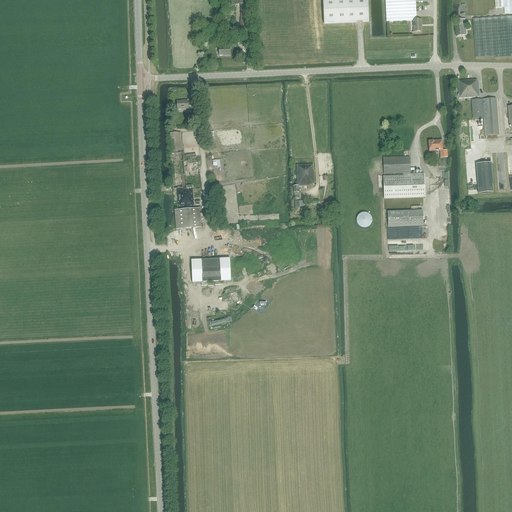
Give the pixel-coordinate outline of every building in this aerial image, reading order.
[(252,44),(250,4),(251,4),(250,0),(231,0),(232,5),(240,5),(243,45),(252,44)] [(322,0),(324,24),(369,22),(367,0),(385,0),(386,22),(413,20),(416,20),(415,0),(417,0),(418,0),(427,0),(322,0)] [(511,0),(494,0),(495,8),(504,7),(505,13),(511,12),(511,0)] [(511,16),(494,18),(473,19),(476,58),(497,56),(497,58),(511,56),(511,16)] [(416,20),(413,20),(414,32),(417,32),(421,31),(421,25),(422,25),(421,20),(416,20)] [(458,36),(466,35),(465,20),(457,20),(458,36)] [(230,49),(231,49),(231,43),(224,43),(225,48),(219,48),(219,55),(225,55),(225,56),(230,55),(230,49)] [(458,81),(459,94),(458,95),(458,96),(459,97),(459,98),(471,97),(479,97),(478,81),(473,81),(473,80),(458,81)] [(496,99),(482,100),(479,100),(471,100),(473,119),(483,118),(485,136),(499,135),(496,99)] [(187,112),(191,111),(191,104),(188,104),(188,101),(183,101),(183,102),(177,102),(177,109),(187,109),(187,112)] [(181,131),(170,132),(172,153),(183,152),(181,131)] [(447,150),(443,150),(442,141),(429,142),(429,152),(440,151),(440,158),(448,158),(447,150)] [(172,153),(170,153),(173,188),(186,187),(183,152),(172,153)] [(409,157),(383,158),(382,158),(384,198),(424,197),(424,174),(410,174),(409,157)] [(491,163),(476,164),(478,194),(493,193),(491,163)] [(294,193),(294,196),(299,195),(299,193),(299,186),(309,186),(309,184),(314,184),(314,170),(313,170),(313,165),(297,166),(297,170),(297,186),(294,186),(294,193)] [(192,190),(177,191),(178,203),(179,203),(179,207),(194,206),(192,190)] [(200,207),(174,209),(176,229),(202,227),(200,207)] [(423,226),(423,211),(387,212),(388,227),(423,226)] [(373,223),(373,222),(373,220),(373,219),(372,218),(371,216),(370,215),(368,214),(366,214),(365,214),(363,214),(362,215),(360,215),(359,217),(358,218),(358,220),(357,221),(358,223),(358,224),(359,226),(359,227),(360,228),(362,229),(364,229),(365,229),(367,229),(369,229),(370,228),(371,227),(372,226),(373,224),(373,223)] [(427,236),(427,228),(413,229),(413,236),(427,236)] [(388,243),(388,252),(417,251),(417,243),(412,243),(411,229),(387,230),(387,242),(400,242),(400,243),(388,243)] [(202,283),(221,282),(231,281),(230,259),(220,259),(201,260),(191,261),(192,283),(202,283)]
